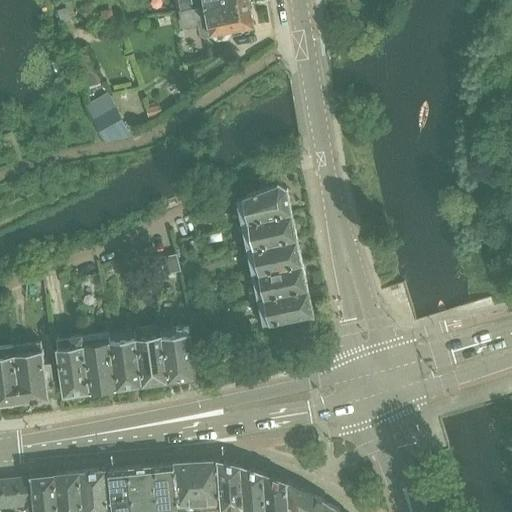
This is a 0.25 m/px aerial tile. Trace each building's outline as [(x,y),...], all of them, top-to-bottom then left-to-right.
[(180,0),(182,9),(194,7),(230,0),(180,0)] [(250,0),(230,0),(194,7),(197,20),(198,20),(201,33),(205,36),(212,35),(219,39),(230,37),(234,32),(233,28),(255,25),(250,0)] [(71,18),(68,6),(58,9),(61,21),(71,18)] [(102,22),(114,19),(111,8),(100,10),(102,22)] [(88,45),(75,50),(86,82),(100,77),(88,45)] [(88,104),(96,118),(108,140),(133,135),(110,92),(88,104)] [(159,104),(146,107),(148,117),(162,114),(159,104)] [(239,196),(244,222),(294,211),(288,186),(239,196)] [(294,211),(244,222),(249,247),(299,237),(294,211)] [(299,237),(249,247),(255,273),(305,262),(299,237)] [(161,258),(163,276),(183,271),(179,254),(161,258)] [(305,262),(255,273),(260,298),(310,287),(305,262)] [(310,287),(260,298),(265,322),(315,312),(313,302),(310,287)] [(162,323),(136,326),(144,383),(170,379),(162,327),(162,323)] [(190,324),(162,327),(170,379),(197,375),(190,324)] [(136,326),(110,330),(118,385),(144,382),(144,383),(136,326)] [(110,330),(85,333),(92,389),(118,386),(118,385),(110,330)] [(92,389),(85,333),(85,331),(72,333),(72,335),(59,337),(60,345),(59,346),(65,392),(92,389)] [(43,341),(15,344),(22,399),(51,396),(49,384),(55,384),(52,362),(46,363),(44,347),(44,348),(43,341)] [(15,344),(0,346),(0,402),(22,399),(15,344)] [(224,511),(219,457),(197,458),(202,508),(222,506),(222,511),(224,511)] [(245,511),(242,463),(219,457),(224,511),(245,511)] [(197,458),(175,460),(180,509),(202,508),(197,458)] [(175,460),(156,461),(161,511),(180,511),(180,509),(175,460)] [(155,463),(131,465),(135,511),(161,511),(156,461),(155,462),(155,463)] [(265,471),(242,463),(245,511),(270,511),(267,471),(265,471)] [(135,511),(131,465),(130,465),(130,464),(111,466),(114,510),(114,511),(135,511)] [(107,466),(82,469),(86,511),(94,511),(112,510),(107,466)] [(57,471),(60,511),(86,511),(82,469),(82,468),(57,471)] [(60,511),(57,471),(32,474),(32,475),(35,503),(35,511),(60,511)] [(288,480),(267,471),(270,511),(293,511),(291,481),(288,480)] [(32,475),(12,477),(14,505),(35,503),(32,475)] [(12,477),(0,477),(0,506),(14,505),(12,477)] [(309,511),(314,492),(291,481),(293,511),(309,511)] [(314,492),(309,511),(337,511),(341,508),(316,493),(314,492)]
